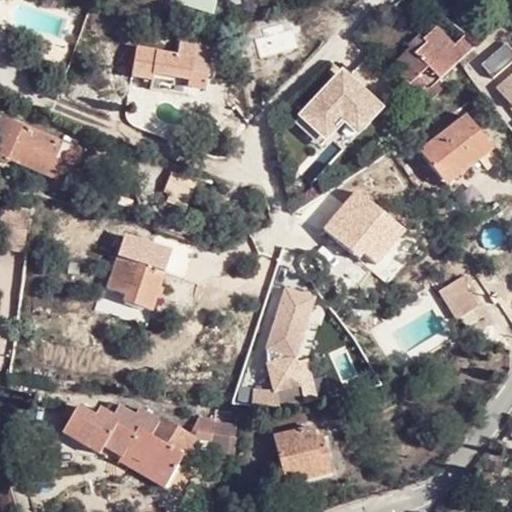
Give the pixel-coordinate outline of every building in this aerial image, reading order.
[(256,60),(299,49),(293,28),(282,31),(279,23),(259,28),(262,37),(251,40),(256,60)] [(457,62),(475,46),(463,36),(451,47),(434,29),(421,41),(417,37),(385,64),(415,96),(423,88),(426,91),(456,63),(457,62)] [(188,81),(187,89),(204,92),(211,43),(179,38),(177,55),(135,49),(129,78),(150,82),(152,75),(188,81)] [(495,81),(511,67),(511,49),(509,46),(484,68),(495,81)] [(343,67),(298,115),(326,140),(345,121),(358,134),(385,107),(343,67)] [(152,75),(150,82),(187,89),(188,81),(152,75)] [(511,78),(496,93),(511,116),(511,78)] [(7,161),(56,182),(63,165),(63,167),(65,168),(68,169),(70,169),(73,168),(75,165),(76,161),(80,151),(0,117),(0,164),(4,167),(7,161)] [(443,186),(490,152),(464,118),(419,153),(443,186)] [(164,196),(183,205),(193,184),(173,175),(164,196)] [(353,248),(362,256),(376,267),(403,233),(367,203),(350,225),(337,213),(321,233),(348,255),(353,248)] [(27,214),(1,209),(0,216),(0,228),(6,229),(1,251),(21,254),(27,214)] [(121,303),(151,312),(156,293),(159,294),(165,274),(162,273),(167,256),(122,243),(118,260),(114,258),(105,291),(124,296),(121,303)] [(353,248),(348,255),(357,263),(362,256),(353,248)] [(466,317),(480,308),(474,298),(470,301),(453,275),(434,287),(451,314),(460,308),(466,317)] [(258,388),(256,405),(276,407),(309,399),(298,358),(297,354),(270,362),(278,390),(258,388)] [(311,354),(298,358),(309,399),(322,396),(311,354)] [(114,420),(121,408),(114,404),(107,417),(114,420)] [(70,425),(62,439),(96,459),(101,450),(120,461),(126,451),(147,463),(144,469),(166,482),(193,436),(159,417),(157,421),(141,412),(137,417),(121,408),(114,420),(107,417),(100,413),(95,420),(78,410),(70,425)] [(211,436),(213,421),(195,418),(193,433),(211,436)] [(211,436),(212,436),(233,438),(235,425),(234,424),(213,421),(211,436)] [(62,439),(70,425),(64,422),(56,436),(62,439)] [(282,487),(330,476),(323,448),(316,449),(314,438),(311,428),(271,437),(282,487)] [(233,438),(212,436),(213,458),(231,457),(233,438)] [(316,449),(323,448),(325,448),(322,436),(314,438),(316,449)]
